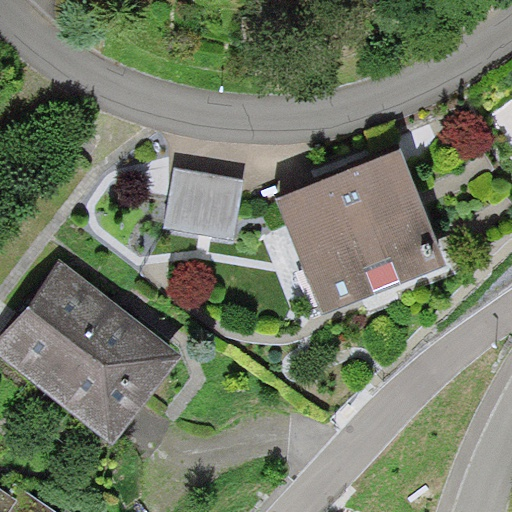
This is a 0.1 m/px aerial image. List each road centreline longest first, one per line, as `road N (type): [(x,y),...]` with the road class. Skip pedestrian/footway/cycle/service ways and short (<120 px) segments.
road 1 (residential): [(0,7),(22,35),(107,90),(211,118),(324,119),(426,79),(511,23)]
road 2 (residential): [(287,511),(439,357),(511,312)]
